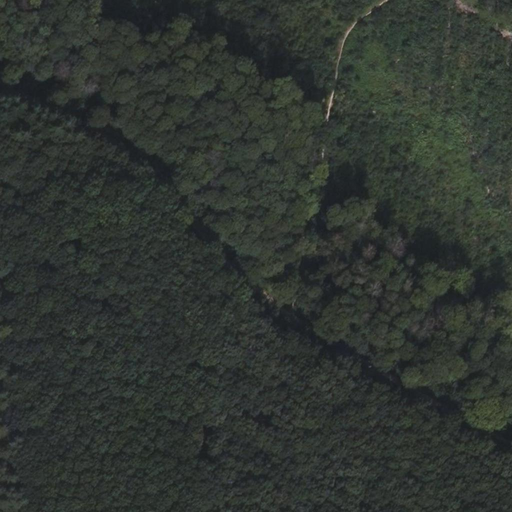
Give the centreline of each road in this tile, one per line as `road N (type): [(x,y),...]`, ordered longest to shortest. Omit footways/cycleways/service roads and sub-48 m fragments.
road 1 (track): [(284,321),(148,171),(95,130),(0,89)]
road 2 (track): [(511,455),(284,321)]
